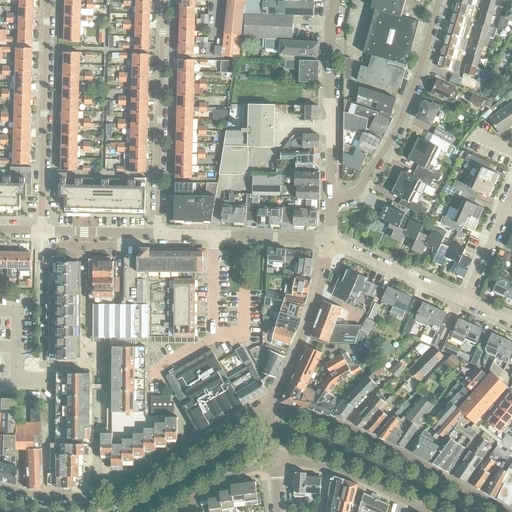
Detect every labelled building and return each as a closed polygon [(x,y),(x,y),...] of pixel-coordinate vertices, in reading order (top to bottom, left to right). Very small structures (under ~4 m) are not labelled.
[(245,1),(238,0),(227,0),(227,10),(244,12),(245,1)] [(314,16),(314,2),(285,1),(276,0),(262,0),(263,0),(260,0),(246,0),(245,13),(243,13),(242,24),(241,35),(241,37),(293,40),(294,15),(314,16)] [(373,0),(372,3),(371,7),(375,8),(363,52),(372,55),(368,67),(361,65),(357,80),(372,84),(381,82),(400,88),(407,68),(408,68),(407,64),(424,0),(373,0)] [(453,11),(472,17),(475,6),(471,5),(457,0),(453,11)] [(136,6),(136,13),(150,13),(150,1),(124,1),(124,6),(136,6)] [(484,2),(481,12),(492,16),(495,6),(503,8),(484,2)] [(65,16),(81,16),(93,16),(81,16),(81,3),(65,3),(65,16)] [(502,30),(504,24),(507,25),(509,19),(511,20),(511,3),(506,15),(501,14),(497,29),(502,30)] [(33,18),(33,7),(20,6),(19,18),(33,18)] [(180,6),(180,18),(195,18),(195,7),(180,6)] [(243,12),(227,10),(225,22),(242,24),(243,12)] [(453,11),(450,22),(469,28),(472,17),(453,11)] [(481,12),(478,23),(489,26),(492,16),(481,12)] [(149,25),(150,13),(136,13),(136,20),(116,20),(116,24),(149,25)] [(65,16),(65,28),(80,29),(80,21),(93,21),(93,16),(81,16),(65,16)] [(33,30),(33,18),(19,18),(19,30),(33,30)] [(195,19),(195,18),(180,18),(179,30),(194,30),(195,24),(208,24),(208,19),(200,19),(195,19)] [(242,24),(225,22),(224,33),(241,35),(242,24)] [(466,39),(469,28),(450,22),(447,33),(466,39)] [(478,23),(475,33),(494,38),(497,29),(489,27),(489,26),(478,23)] [(136,30),(136,36),(149,37),(149,25),(116,24),(116,29),(136,30)] [(80,42),(80,29),(65,28),(64,41),(80,42)] [(0,41),(12,42),(12,37),(6,37),(6,35),(9,35),(9,30),(0,29),(0,41)] [(32,42),(33,30),(19,30),(19,42),(32,42)] [(199,42),(206,42),(207,42),(207,38),(194,37),(194,30),(179,30),(179,41),(194,42),(199,42)] [(241,35),(224,33),(223,44),(240,46),(241,37),(241,35)] [(447,33),(444,44),(462,50),(464,50),(467,39),(466,39),(447,33)] [(494,39),(494,38),(475,33),(472,43),(487,47),(490,37),(494,39)] [(149,49),(149,37),(136,36),(135,48),(149,49)] [(280,50),(280,54),(279,60),(294,60),(294,55),(318,56),(320,54),(320,50),(318,48),(318,42),(265,39),(264,49),(280,50)] [(194,54),(194,42),(179,41),(179,53),(194,54)] [(207,42),(206,42),(199,42),(199,47),(206,47),(206,55),(212,55),(213,45),(213,43),(207,42)] [(487,47),(472,43),(469,53),(480,57),(483,47),(487,48),(487,47)] [(240,46),(223,44),(222,55),(238,57),(240,46)] [(444,44),(440,55),(459,61),(462,50),(444,44)] [(10,47),(0,47),(0,59),(3,59),(3,52),(10,52),(10,47)] [(31,60),(32,48),(17,48),(16,59),(31,60)] [(64,52),(64,64),(79,64),(79,52),(64,52)] [(469,53),(466,64),(477,67),(478,66),(477,66),(480,57),(469,53)] [(133,66),(148,66),(149,54),(133,54),(133,66)] [(459,61),(440,55),(440,57),(438,56),(436,62),(438,62),(437,66),(456,72),(456,70),(458,71),(461,62),(459,61)] [(31,68),(31,60),(16,59),(16,67),(3,66),(2,71),(11,71),(16,71),(31,71),(31,68)] [(179,60),(178,72),(194,72),(194,60),(179,60)] [(318,60),(294,60),(279,60),(285,60),(285,69),(296,69),(296,66),(300,66),(300,81),(318,81),(318,72),(319,71),(319,67),(318,66),(318,60)] [(221,61),(221,72),(232,73),(232,62),(221,61)] [(64,64),(63,75),(79,76),(92,76),(92,72),(79,72),(79,64),(64,64)] [(474,76),(477,67),(466,64),(463,73),(474,76)] [(119,77),(132,77),(148,78),(148,66),(133,66),(133,73),(119,73),(119,77)] [(16,78),(16,82),(31,83),(31,75),(31,71),(16,71),(16,78)] [(194,84),(194,72),(178,72),(178,83),(194,84)] [(63,75),(63,87),(79,88),(79,76),(85,76),(85,81),(92,81),(92,76),(79,76),(63,75)] [(148,89),(148,78),(132,77),(119,77),(118,82),(126,82),(126,77),(132,78),(132,89),(148,89)] [(455,88),(437,80),(431,93),(449,101),(455,88)] [(1,94),(31,94),(31,91),(31,83),(16,82),(15,90),(2,89),(1,94)] [(178,83),(178,95),(193,95),(194,84),(178,83)] [(356,102),(391,114),(396,98),(359,86),(356,102)] [(63,87),(63,99),(78,99),(79,88),(63,87)] [(492,90),(487,87),(483,94),(489,97),(492,90)] [(132,89),(132,101),(148,101),(148,89),(132,89)] [(498,89),(492,97),(498,102),(504,94),(498,89)] [(15,98),(15,101),(15,105),(30,106),(30,98),(31,94),(1,94),(1,98),(15,98)] [(178,95),(177,107),(193,107),(193,95),(178,95)] [(480,106),(483,100),(472,95),(469,101),(480,106)] [(63,99),(63,111),(78,111),(78,99),(63,99)] [(132,112),(147,113),(148,101),(132,101),(132,112)] [(421,109),(417,118),(430,124),(439,105),(432,101),(431,104),(425,101),(422,103),(420,106),(421,109)] [(274,108),(274,105),(249,104),(249,105),(231,104),(231,111),(243,111),(243,126),(243,131),(226,130),(224,146),(248,146),(274,146),(274,108)] [(510,127),(511,125),(511,108),(509,104),(499,111),(510,127)] [(30,117),(30,106),(15,105),(15,117),(30,117)] [(305,119),(318,119),(319,106),(306,105),(305,119)] [(374,121),(388,128),(392,119),(378,112),(357,105),(354,113),(374,120),(374,121)] [(177,107),(177,118),(193,119),(193,112),(206,112),(206,107),(199,107),(193,107),(177,107)] [(63,111),(62,122),(78,123),(78,111),(63,111)] [(355,114),(343,111),(343,129),(366,132),(366,131),(368,119),(355,114)] [(510,127),(499,111),(489,118),(500,134),(510,127)] [(132,112),(131,124),(147,124),(147,113),(132,112)] [(15,117),(14,128),(30,129),(30,117),(15,117)] [(177,118),(177,130),(193,130),(193,119),(177,118)] [(384,137),(388,128),(374,121),(369,130),(384,137)] [(62,122),(62,134),(78,134),(78,123),(62,122)] [(125,124),(117,124),(117,129),(131,129),(131,136),(147,136),(147,124),(131,124),(131,125),(125,124)] [(29,140),(30,129),(14,128),(14,140),(29,140)] [(436,136),(450,143),(454,136),(440,128),(436,136)] [(343,129),(343,143),(367,153),(373,156),(382,139),(366,131),(366,132),(343,129)] [(177,130),(177,142),(192,142),(193,130),(177,130)] [(77,146),(78,134),(62,134),(62,146),(77,146)] [(291,146),(308,147),(319,147),(319,134),(303,134),(303,141),(291,141),(291,146)] [(131,136),(131,147),(147,148),(147,136),(131,136)] [(450,143),(436,136),(432,144),(420,138),(414,149),(433,158),(438,148),(447,152),(451,143),(450,143)] [(14,140),(8,140),(0,140),(0,142),(0,145),(14,146),(14,151),(29,152),(29,140),(14,140)] [(192,154),(192,142),(177,142),(176,153),(192,154)] [(367,153),(343,143),(343,164),(359,171),(367,153)] [(62,146),(62,157),(77,158),(77,151),(90,151),(90,147),(83,146),(83,147),(77,146),(62,146)] [(248,169),(248,146),(224,146),(219,174),(243,174),(248,169)] [(131,147),(125,147),(117,147),(117,152),(131,152),(131,159),(146,160),(147,148),(131,147)] [(319,167),(319,151),(319,147),(308,147),(308,151),(280,151),(281,159),(296,158),(296,168),(319,167)] [(416,170),(418,171),(433,179),(438,181),(441,174),(432,170),(434,167),(430,165),(433,158),(414,149),(409,160),(418,165),(416,170)] [(29,163),(29,152),(14,151),(14,163),(29,163)] [(176,153),(176,165),(192,166),(192,154),(176,153)] [(477,170),(474,176),(493,185),(498,173),(486,168),(488,162),(468,153),(465,160),(475,165),(473,168),(477,170)] [(77,170),(77,158),(62,157),(61,169),(77,170)] [(130,171),(146,172),(146,160),(131,159),(130,171)] [(191,177),(192,166),(176,165),(176,177),(191,177)] [(0,208),(20,209),(20,195),(26,195),(26,193),(31,193),(32,167),(11,167),(10,172),(20,172),(20,186),(10,185),(11,177),(3,177),(3,185),(0,185),(0,208)] [(284,175),(282,175),(282,183),(319,185),(319,172),(296,172),(296,168),(284,169),(284,175)] [(403,171),(398,182),(417,192),(422,182),(429,186),(433,179),(418,171),(415,177),(403,171)] [(145,212),(146,179),(66,177),(66,173),(55,172),(55,194),(60,194),(60,196),(65,196),(65,210),(67,210),(145,212)] [(253,174),(252,194),(253,194),(259,195),(281,195),(281,196),(306,198),(312,198),(318,199),(319,185),(282,183),(282,175),(253,174)] [(452,187),(458,189),(473,196),(475,190),(488,196),(493,185),(474,176),(471,183),(467,181),(466,184),(456,180),(452,187)] [(175,190),(175,195),(193,195),(193,182),(173,182),(173,190),(175,190)] [(417,192),(398,182),(392,193),(405,200),(402,205),(424,216),(428,209),(412,201),(417,192)] [(202,195),(216,196),(218,183),(206,183),(206,195),(202,195)] [(463,200),(459,210),(478,219),(483,207),(470,202),(473,196),(458,189),(454,197),(463,200)] [(245,226),(252,226),(253,194),(252,194),(247,194),(246,203),(243,206),(235,205),(234,222),(246,223),(245,226)] [(258,206),(259,195),(253,194),(252,226),(258,226),(258,223),(270,224),(271,207),(258,206)] [(175,195),(175,202),(175,219),(181,219),(181,222),(204,222),(204,219),(212,220),(216,196),(202,195),(193,195),(175,195)] [(221,221),(234,222),(235,205),(235,195),(230,195),(229,205),(222,204),(221,221)] [(306,198),(306,208),(305,225),(318,226),(318,209),(312,209),(312,198),(306,198)] [(287,228),(288,208),(289,203),(288,203),(288,208),(271,207),(270,224),(281,224),(281,227),(287,228)] [(294,225),(305,225),(306,208),(293,208),(293,204),(289,203),(288,208),(287,228),(294,228),(294,225)] [(401,242),(404,234),(411,219),(404,216),(403,217),(405,213),(387,206),(381,219),(392,224),(391,226),(395,228),(391,237),(401,242)] [(473,230),(478,219),(459,210),(454,220),(446,217),(442,223),(458,230),(460,224),(473,230)] [(422,254),(425,245),(434,227),(433,227),(429,236),(420,232),(423,225),(411,219),(404,234),(416,239),(412,249),(422,254)] [(443,265),(446,257),(453,242),(452,242),(450,247),(441,243),(446,233),(434,227),(425,245),(437,251),(433,261),(443,265)] [(465,248),(453,242),(446,257),(458,262),(454,273),(464,277),(472,259),(462,255),(465,248)] [(292,262),(293,250),(286,250),(286,249),(268,247),(267,260),(285,262),(285,261),(292,262)] [(114,304),(94,304),(93,337),(148,337),(149,336),(175,336),(195,336),(195,327),(195,288),(196,288),(196,279),(198,279),(199,279),(199,278),(199,277),(200,276),(200,275),(201,274),(202,273),(202,272),(203,272),(203,260),(203,252),(203,248),(194,248),(185,248),(183,248),(173,248),(171,248),(162,248),(160,248),(151,248),(150,248),(141,248),(141,256),(138,256),(138,258),(125,257),(124,304),(114,304)] [(293,250),(292,262),(299,263),(297,274),(310,276),(313,258),(300,256),(300,251),(293,250)] [(8,252),(7,267),(7,278),(7,285),(12,286),(12,268),(19,268),(19,252),(8,252)] [(31,252),(19,252),(19,268),(19,271),(31,271),(31,252)] [(48,259),(48,273),(77,273),(77,262),(65,262),(65,256),(52,256),(52,259),(48,259)] [(98,256),(93,256),(93,277),(117,277),(117,261),(110,261),(110,256),(98,256)] [(335,287),(332,295),(350,303),(354,295),(359,297),(361,292),(375,298),(380,287),(366,281),(367,278),(347,269),(339,288),(335,287)] [(505,295),(511,281),(505,279),(508,274),(501,271),(493,290),(505,295)] [(77,294),(77,273),(48,273),(47,293),(77,294)] [(117,277),(93,277),(93,297),(93,304),(94,304),(114,304),(114,297),(114,291),(120,291),(120,276),(117,277)] [(289,294),(292,294),(307,297),(311,278),(295,276),(294,286),(287,285),(285,293),(286,293),(289,294)] [(382,300),(393,305),(400,292),(388,286),(382,300)] [(412,297),(400,292),(393,305),(399,308),(396,314),(403,317),(412,297)] [(47,293),(47,304),(77,304),(77,294),(47,293)] [(305,307),(307,297),(292,294),(289,294),(286,293),(283,301),(287,302),(305,307)] [(314,326),(322,329),(323,324),(325,324),(327,321),(335,324),(341,307),(324,300),(314,326)] [(422,318),(428,321),(434,307),(422,302),(415,318),(421,321),(422,318)] [(292,316),(302,318),(304,307),(286,303),(284,309),(281,309),(280,311),(292,315),(292,316)] [(375,303),(369,317),(374,320),(381,305),(375,303)] [(77,326),(77,304),(47,304),(47,326),(77,326)] [(446,312),(434,307),(428,321),(434,323),(432,328),(438,331),(446,312)] [(273,323),(277,325),(297,331),(302,318),(292,316),(292,315),(280,311),(278,318),(275,317),(273,323)] [(368,335),(375,322),(366,318),(359,331),(368,335)] [(408,336),(415,320),(409,318),(403,333),(408,336)] [(453,332),(465,337),(471,323),(459,318),(456,323),(454,322),(450,330),(453,331),(453,332)] [(268,322),(263,320),(263,326),(269,328),(271,323),(268,322)] [(325,324),(323,324),(322,329),(314,326),(311,335),(314,336),(313,340),(320,342),(354,342),(361,324),(335,324),(327,321),(325,324)] [(483,328),(471,323),(465,337),(476,342),(483,328)] [(291,344),(297,331),(277,325),(271,343),(275,344),(277,339),(291,344)] [(47,326),(47,347),(77,347),(77,326),(47,326)] [(485,346),(497,352),(503,338),(492,332),(485,346)] [(511,351),(511,341),(503,338),(497,352),(503,354),(500,360),(507,363),(511,351)] [(386,340),(378,349),(386,358),(395,348),(386,340)] [(459,349),(444,342),(441,349),(456,356),(459,349)] [(322,352),(307,345),(290,382),(305,389),(306,388),(322,352)] [(148,399),(145,399),(146,346),(113,346),(113,354),(101,354),(101,360),(113,360),(112,432),(105,432),(105,454),(112,454),(112,465),(124,465),(124,459),(134,459),(134,454),(145,454),(145,449),(156,449),(156,443),(166,443),(166,438),(177,438),(177,416),(148,416),(148,399)] [(76,357),(77,347),(47,347),(47,357),(76,357)] [(243,347),(236,351),(243,362),(249,358),(243,347)] [(435,347),(411,371),(419,379),(443,355),(435,347)] [(241,401),(231,382),(212,349),(175,370),(176,372),(168,380),(195,427),(196,427),(201,429),(213,422),(217,415),(241,401)] [(275,377),(285,356),(270,349),(263,372),(273,375),(275,377)] [(331,373),(347,364),(348,364),(342,353),(325,363),(331,373)] [(380,358),(375,353),(371,356),(377,362),(380,358)] [(461,362),(453,355),(446,361),(454,369),(461,362)] [(490,369),(492,371),(499,377),(504,371),(493,361),(491,365),(490,369)] [(405,367),(400,362),(391,370),(397,376),(405,367)] [(326,378),(320,386),(330,393),(336,385),(340,380),(340,381),(361,369),(357,363),(348,365),(347,364),(331,373),(330,374),(326,378)] [(250,371),(231,382),(241,401),(243,404),(268,390),(264,384),(273,375),(263,372),(259,376),(253,364),(248,367),(250,371)] [(378,365),(372,372),(378,377),(384,370),(378,365)] [(477,366),(462,382),(472,391),(487,374),(477,366)] [(372,371),(344,400),(354,407),(380,379),(378,377),(372,372),(372,371)] [(467,396),(458,407),(475,423),(508,385),(499,377),(492,371),(468,397),(467,396)] [(55,372),(54,438),(74,438),(74,443),(82,443),(82,438),(87,438),(88,372),(55,372)] [(281,402),(308,407),(317,392),(306,388),(305,389),(290,382),(281,402)] [(318,390),(317,392),(308,407),(330,415),(341,399),(333,395),(330,393),(320,386),(318,390)] [(466,395),(469,391),(464,387),(434,419),(441,425),(456,409),(458,407),(467,396),(466,395)] [(174,402),(171,402),(171,395),(151,395),(151,412),(174,412),(174,402)] [(352,423),(362,428),(385,403),(385,402),(385,400),(385,399),(384,397),(382,395),(381,395),(380,395),(378,395),(377,396),(376,395),(352,423)] [(403,418),(400,422),(386,439),(404,448),(419,426),(434,405),(421,396),(402,418),(403,418)] [(0,397),(0,433),(13,434),(14,422),(14,398),(0,397)] [(511,404),(504,398),(499,406),(511,416),(511,404)] [(344,420),(354,407),(344,400),(343,400),(332,415),(344,420)] [(377,435),(386,439),(400,422),(396,418),(405,409),(411,404),(407,400),(402,406),(399,409),(388,422),(377,435)] [(386,402),(385,403),(362,428),(374,433),(389,416),(382,411),(388,404),(386,402)] [(511,416),(499,406),(493,414),(507,425),(511,418),(511,416)] [(14,449),(24,449),(40,448),(40,443),(40,435),(40,428),(39,408),(29,409),(30,422),(14,422),(13,434),(14,449)] [(456,409),(437,431),(444,436),(463,415),(456,409)] [(493,414),(487,421),(501,432),(507,425),(493,414)] [(437,431),(441,425),(435,420),(430,426),(436,431),(437,431)] [(459,429),(465,433),(467,431),(458,424),(454,429),(457,431),(459,429)] [(420,436),(411,452),(419,456),(433,436),(425,429),(420,436)] [(467,431),(465,433),(472,438),(476,432),(472,429),(470,432),(467,431)] [(447,439),(444,436),(437,431),(436,431),(433,436),(419,456),(430,462),(447,439)] [(15,466),(14,466),(14,449),(13,434),(0,433),(0,479),(14,484),(15,466)] [(440,467),(441,468),(458,442),(458,443),(458,442),(457,442),(450,436),(447,439),(430,462),(432,462),(439,467),(440,468),(440,467)] [(453,475),(466,481),(482,459),(486,453),(481,450),(488,441),(481,436),(471,451),(470,450),(453,475)] [(82,454),(82,443),(74,443),(74,438),(54,438),(54,442),(49,442),(49,472),(49,483),(68,484),(68,476),(76,476),(76,454),(82,454)] [(465,448),(458,442),(458,443),(458,442),(441,468),(448,472),(447,472),(449,472),(465,448)] [(25,478),(25,486),(25,487),(42,490),(40,452),(40,448),(24,449),(25,473),(23,474),(24,477),(25,478)] [(502,461),(503,461),(510,466),(511,462),(511,452),(505,461),(503,460),(502,461)] [(490,455),(470,484),(479,489),(490,473),(487,471),(491,465),(494,467),(497,462),(491,458),(493,457),(490,455)] [(499,466),(485,492),(496,498),(504,482),(503,481),(509,467),(510,466),(503,461),(500,467),(499,466)] [(511,462),(510,466),(509,467),(503,481),(504,482),(496,498),(511,506),(511,505),(511,462)] [(305,491),(306,476),(307,472),(295,472),(294,495),(305,496),(305,491)] [(322,477),(306,476),(305,491),(321,492),(322,477)] [(337,511),(344,479),(335,476),(331,479),(324,511),(337,511)] [(347,511),(348,511),(352,511),(354,501),(358,484),(344,479),(337,511),(347,511)] [(255,481),(243,483),(246,501),(246,505),(261,503),(260,492),(257,492),(255,481)] [(234,503),(246,501),(243,483),(231,484),(232,489),(234,503)] [(219,491),(220,496),(222,509),(234,507),(234,503),(232,489),(219,491)] [(387,511),(390,504),(380,499),(381,497),(372,493),(371,495),(364,492),(358,511),(387,511)] [(222,511),(222,509),(220,496),(208,498),(209,510),(203,511),(202,511),(222,511)]
